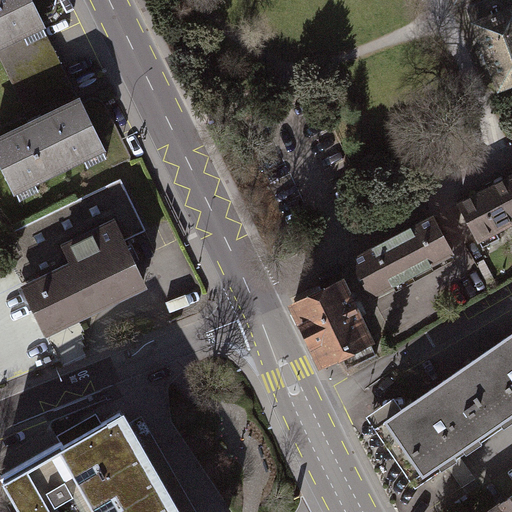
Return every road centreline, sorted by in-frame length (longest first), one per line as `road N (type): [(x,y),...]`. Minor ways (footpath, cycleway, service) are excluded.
road 1 (primary): [(110,0),(260,307)]
road 2 (residential): [(260,307),(511,159)]
road 3 (residential): [(260,307),(0,416)]
road 4 (primary): [(260,307),(355,511)]
